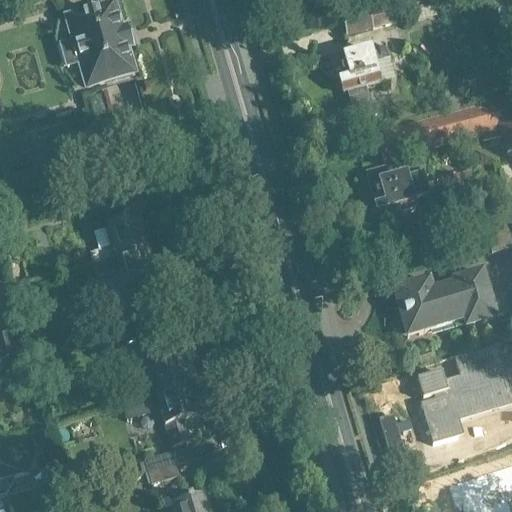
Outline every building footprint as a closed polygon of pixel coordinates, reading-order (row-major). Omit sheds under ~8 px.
[(377,0),(386,27),(400,23),(399,20),(435,9),(431,0),(377,0)] [(365,3),(337,12),(345,39),(373,31),(365,3)] [(73,41),(59,45),(66,69),(80,65),(87,89),(134,75),(127,51),(133,49),(127,27),(120,29),(114,5),(67,19),(73,41)] [(351,57),(338,61),(338,62),(342,78),(339,79),(343,94),(343,96),(346,95),(350,108),(355,111),(366,108),(368,102),(365,89),(379,85),(373,64),(388,59),(385,47),(369,52),(369,51),(351,57)] [(468,68),(452,73),(455,82),(471,77),(468,68)] [(499,93),(460,104),(462,111),(501,100),(499,93)] [(511,99),(375,135),(382,162),(481,136),(482,142),(501,137),(505,155),(511,153),(511,99)] [(416,108),(395,113),(398,123),(419,118),(416,108)] [(118,145),(79,156),(85,176),(123,165),(118,145)] [(385,167),(366,173),(375,203),(370,208),(372,215),(378,217),(379,219),(415,209),(412,197),(430,193),(424,170),(389,180),(385,167)] [(469,172),(445,179),(449,197),(462,193),(462,195),(474,192),(469,172)] [(111,191),(58,206),(62,219),(115,203),(111,191)] [(93,266),(148,250),(139,219),(121,224),(116,207),(100,211),(111,249),(90,255),(93,266)] [(506,226),(493,230),(496,238),(508,234),(506,226)] [(156,281),(148,252),(93,268),(96,278),(117,272),(123,291),(134,288),(142,286),(156,281)] [(428,283),(394,293),(407,339),(464,322),(466,329),(495,321),(481,274),(453,283),(454,287),(432,294),(428,283)] [(0,315),(16,311),(8,288),(0,290),(0,315)] [(110,337),(122,333),(150,325),(146,312),(107,323),(110,337)] [(150,325),(122,333),(126,346),(155,338),(151,325),(150,325)] [(134,403),(190,387),(181,356),(167,361),(161,340),(141,345),(153,384),(130,391),(134,403)] [(438,400),(422,405),(434,445),(458,438),(453,418),(503,404),(498,385),(503,383),(493,348),(462,357),(468,376),(461,378),(460,377),(434,385),(438,400)] [(17,359),(22,374),(34,370),(29,355),(17,359)] [(198,418),(190,388),(134,404),(121,407),(126,424),(161,413),(165,428),(171,449),(191,443),(184,422),(198,418)] [(48,446),(44,433),(31,436),(35,449),(48,446)] [(147,475),(176,467),(191,462),(187,451),(144,463),(147,475)] [(0,498),(7,497),(17,479),(38,473),(38,471),(26,475),(20,472),(17,473),(0,463),(0,498)] [(511,466),(448,488),(456,510),(462,508),(463,511),(510,511),(508,503),(511,501),(511,466)] [(176,467),(147,475),(150,488),(179,480),(176,467)] [(80,491),(76,479),(57,484),(61,496),(80,491)] [(209,511),(206,500),(172,510),(172,511),(209,511)]
